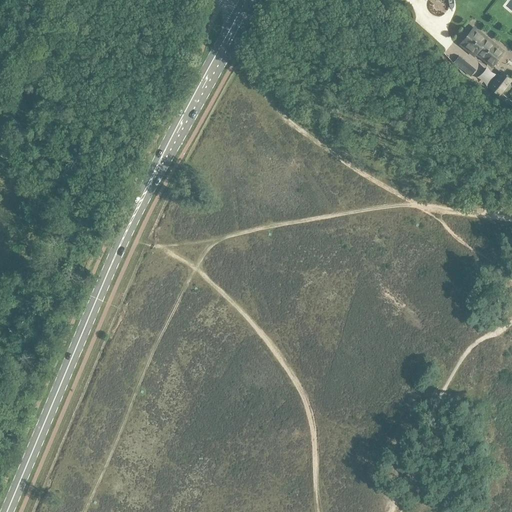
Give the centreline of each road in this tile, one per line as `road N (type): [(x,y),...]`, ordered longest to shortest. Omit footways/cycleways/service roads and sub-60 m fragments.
road 1 (secondary): [(8,511),(121,240),(243,10)]
road 2 (track): [(511,214),(388,206),(179,250),(152,244)]
road 3 (track): [(152,244),(233,307),(302,399),(316,511)]
